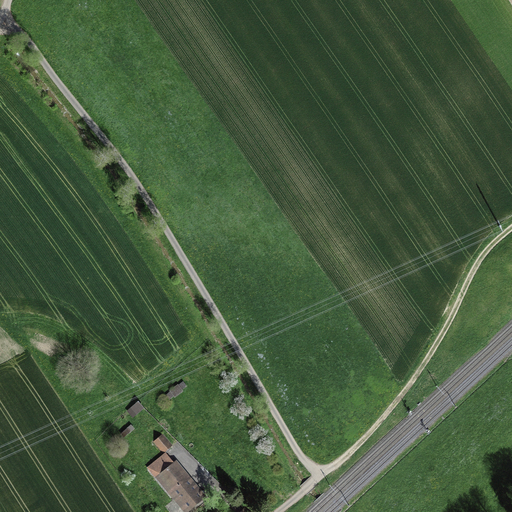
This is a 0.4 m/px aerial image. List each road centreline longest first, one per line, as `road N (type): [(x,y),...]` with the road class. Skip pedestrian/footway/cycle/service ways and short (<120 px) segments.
road 1 (track): [(4,14),(149,204),(318,475)]
road 2 (track): [(318,475),(407,392),(479,261),(511,229)]
